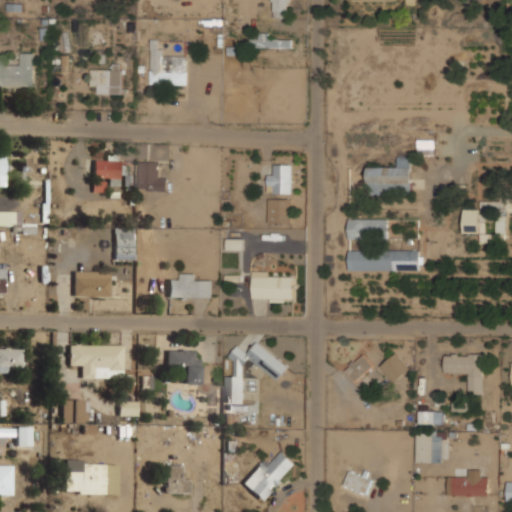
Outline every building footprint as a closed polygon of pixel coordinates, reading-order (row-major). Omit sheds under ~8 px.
[(292,0),(271,0),(271,13),(292,13),(292,0)] [(292,47),(292,38),(272,38),(272,32),(259,32),(259,37),(251,37),(251,47),(292,47)] [(188,55),(162,55),(162,39),(151,39),(151,84),(188,84),(188,55)] [(0,86),(35,86),(35,52),(20,52),(20,64),(2,64),(2,58),(0,58),(0,86)] [(112,69),(92,69),(92,91),(124,91),(124,63),(112,63),(112,69)] [(435,155),(436,139),(419,139),(418,154),(435,155)] [(369,166),(369,194),(412,194),(412,155),(398,156),(399,166),(369,166)] [(93,177),(109,177),(109,184),(121,184),(121,157),(93,157),(93,177)] [(140,190),(168,190),(168,177),(159,177),(159,160),(140,160),(140,190)] [(292,164),(276,164),(276,173),(267,173),(267,193),(292,193),(292,164)] [(105,192),(105,179),(92,178),(92,191),(105,192)] [(269,223),(291,223),(291,198),(269,198),(269,223)] [(508,200),(480,201),(480,209),(465,209),(465,233),(480,233),(480,243),(508,243),(508,200)] [(11,211),(0,211),(0,225),(11,225),(11,211)] [(349,239),(388,239),(388,218),(349,218),(349,239)] [(114,259),(134,259),(134,228),(114,228),(114,259)] [(227,249),(243,249),(243,238),(227,238),(227,249)] [(349,270),(422,270),(422,249),(349,249),(349,270)] [(213,280),(198,280),(198,273),(178,273),(179,280),(168,280),(168,299),(213,298),(213,280)] [(110,296),(110,275),(73,275),(73,296),(110,296)] [(295,275),(252,275),(252,301),(295,301),(295,275)] [(244,403),(244,367),(249,360),(252,360),(278,380),(290,365),(257,341),(249,352),(238,344),(229,356),(235,361),(235,375),(226,375),(226,403),(244,403)] [(69,366),(79,366),(79,378),(123,378),(123,344),(69,344),(69,366)] [(23,347),(0,347),(0,372),(11,372),(11,364),(23,364),(23,347)] [(185,369),(185,383),(199,383),(199,349),(168,349),(168,369),(185,369)] [(395,381),(411,368),(396,352),(381,366),(395,381)] [(375,367),(366,353),(345,368),(354,381),(375,367)] [(483,353),(445,353),(445,375),(483,375),(483,353)] [(61,422),(89,422),(89,398),(61,398),(61,422)] [(138,400),(119,400),(119,415),(138,415),(138,400)] [(419,423),(443,423),(443,411),(419,411),(419,423)] [(32,426),(16,426),(16,446),(32,446),(32,426)] [(443,432),(417,432),(417,462),(443,462),(443,432)] [(262,501),(296,464),(282,451),(268,467),(262,461),(242,482),(262,501)] [(106,463),(84,463),(84,472),(64,472),(64,493),(106,493),(106,463)] [(13,464),(0,464),(0,495),(13,495),(13,464)] [(190,492),(190,476),(182,476),(182,465),(165,465),(165,492),(190,492)] [(344,484),(366,495),(374,480),(351,469),(344,484)] [(454,495),(488,495),(488,472),(469,472),(469,476),(454,476),(454,495)]
